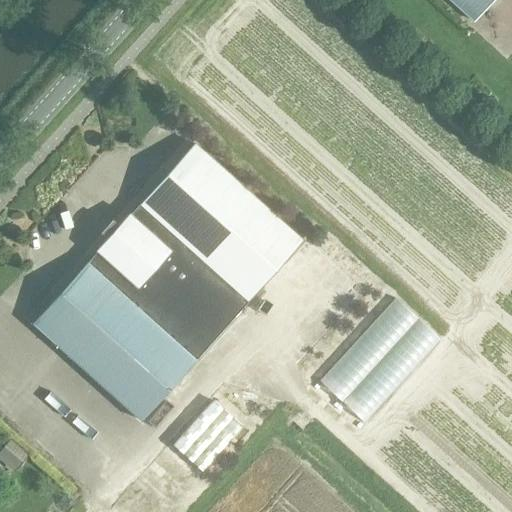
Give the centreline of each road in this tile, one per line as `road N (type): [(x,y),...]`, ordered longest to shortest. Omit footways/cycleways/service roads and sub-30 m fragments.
road 1 (track): [(0,315),(142,449),(237,348),(423,511)]
road 2 (track): [(362,457),(511,279)]
road 3 (tertiary): [(0,152),(136,0)]
